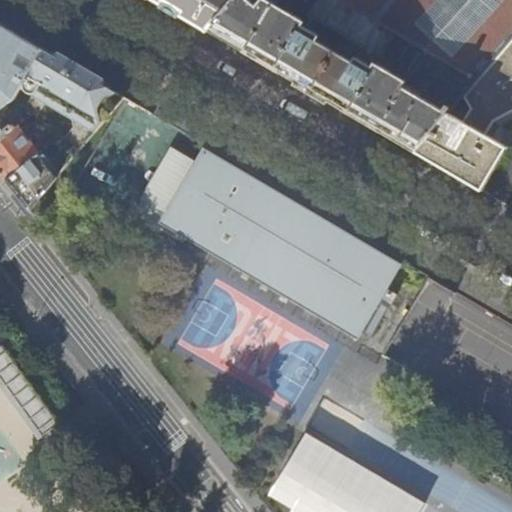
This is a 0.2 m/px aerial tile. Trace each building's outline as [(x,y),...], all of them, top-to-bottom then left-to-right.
[(209,30),(235,0),(157,0),(175,10),(209,30)] [(511,0),(235,0),(209,30),(250,55),(296,82),(334,104),(386,134),(416,152),(511,40),(511,0)] [(0,141),(14,131),(11,126),(4,131),(0,126),(0,111),(15,100),(45,50),(0,22),(0,141)] [(511,40),(416,152),(443,168),(482,191),(508,148),(487,134),(497,119),(511,111),(511,40)] [(45,50),(23,87),(96,130),(124,96),(78,69),(45,50)] [(16,129),(14,131),(0,141),(0,172),(6,180),(38,156),(16,129)] [(187,238),(161,223),(196,163),(170,148),(131,214),(183,245),(187,238)] [(273,190),(204,149),(196,163),(161,223),(187,238),(357,337),(400,264),(362,242),(273,190)] [(55,179),(38,156),(6,180),(19,196),(30,210),(55,179)] [(397,296),(388,291),(383,300),(392,305),(397,296)] [(397,511),(408,494),(333,450),(320,473),(296,511),(397,511)]
